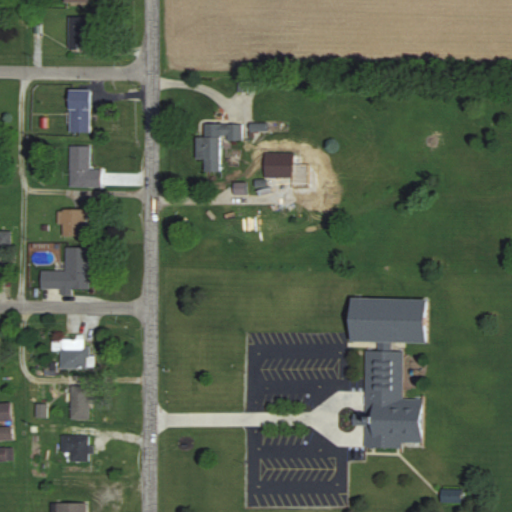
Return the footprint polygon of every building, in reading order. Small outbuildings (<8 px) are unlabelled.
[(71,49),(91,50),(92,17),(71,16),(71,49)] [(93,89),(71,90),(71,133),(93,132),(93,89)] [(222,172),(222,139),(245,139),(245,124),(207,124),(207,137),(199,137),(198,159),(207,160),(207,172),(222,172)] [(92,146),(72,146),(72,178),(88,178),(88,186),(104,186),(104,169),(92,168),(92,146)] [(296,177),(296,153),(266,153),(267,178),(296,177)] [(88,236),(89,210),(60,210),(60,225),(66,225),(65,236),(88,236)] [(44,271),(44,289),(64,289),(64,295),(74,295),(75,289),(92,289),(93,247),(69,247),(68,271),(44,271)] [(432,300),(356,298),(355,341),(431,344),(432,300)] [(54,339),(54,351),(62,351),(63,369),(95,368),(95,347),(87,347),(87,339),(54,339)] [(406,351),(368,351),(367,415),(356,415),(356,425),(367,425),(367,448),(404,448),(404,442),(426,443),(427,399),(405,399),(406,351)] [(73,420),(92,420),(93,386),(73,386),(73,420)] [(38,418),(50,419),(50,404),(38,404),(38,418)] [(72,461),(92,462),(93,436),(65,435),(64,452),(73,452),(72,461)] [(0,459),(0,462),(15,462),(15,448),(0,448),(0,459)] [(444,503),(465,503),(465,490),(444,489),(444,503)] [(89,511),(89,503),(53,503),(53,511),(89,511)]
